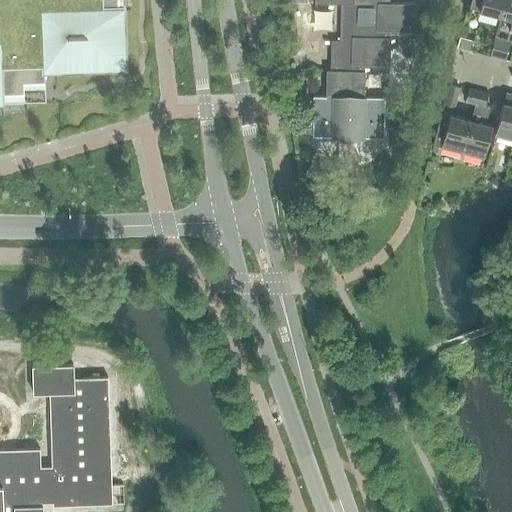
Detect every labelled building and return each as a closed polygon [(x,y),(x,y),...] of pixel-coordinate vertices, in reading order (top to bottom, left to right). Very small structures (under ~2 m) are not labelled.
[(0,0),(0,104),(2,104),(2,95),(23,94),(23,83),(45,83),(44,73),(57,72),(125,70),(123,8),(117,8),(117,0),(0,0)] [(387,0),(315,0),(315,3),(338,3),(341,3),(340,41),(330,41),(330,70),(326,70),(326,96),(313,96),(312,136),(384,138),(385,97),(364,97),(364,71),(363,71),(363,64),(389,64),(390,37),(389,37),(389,30),(415,30),(414,22),(415,22),(415,4),(387,3),(387,0)] [(471,0),(470,8),(500,16),(504,0),(471,0)] [(511,0),(504,0),(500,16),(511,19),(511,20),(509,31),(511,31),(511,0)] [(460,35),(457,47),(471,50),(473,39),(460,35)] [(510,41),(494,36),(489,57),(505,61),(510,41)] [(460,87),(448,84),(443,104),(455,107),(460,87)] [(475,103),(478,91),(468,88),(465,101),(475,103)] [(478,91),(475,103),(485,106),(488,94),(478,91)] [(503,103),(494,135),(511,140),(511,93),(506,92),(503,103)] [(471,120),(462,152),(484,158),(492,125),(485,124),(490,107),(485,106),(475,103),(471,120)] [(441,147),(462,152),(471,120),(449,114),(449,117),(441,115),(442,112),(433,145),(441,147)]
